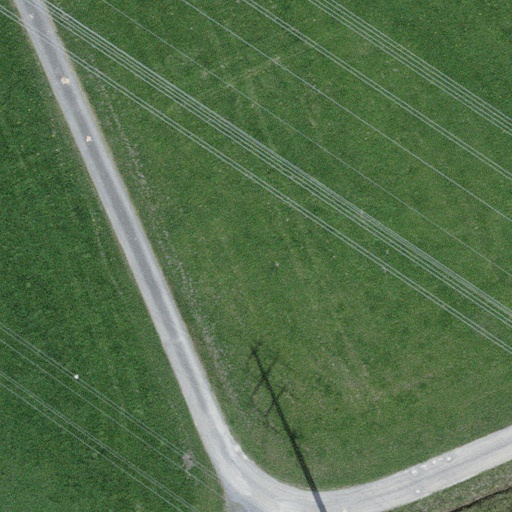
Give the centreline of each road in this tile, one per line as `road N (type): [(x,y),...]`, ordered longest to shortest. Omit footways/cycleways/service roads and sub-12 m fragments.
road 1 (track): [(27,0),(234,472),(267,503),(307,511)]
road 2 (track): [(315,511),(511,440)]
